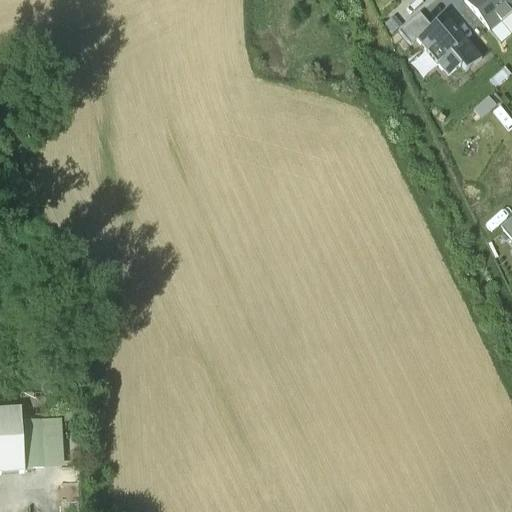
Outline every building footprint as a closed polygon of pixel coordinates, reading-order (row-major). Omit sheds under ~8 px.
[(511,0),(467,0),(463,4),(488,32),(498,23),(500,25),(510,17),(508,15),(511,11),(511,0)] [(418,16),(397,33),(410,48),(416,43),(429,31),(431,30),(418,16)] [(480,62),(448,23),(433,36),(429,31),(416,43),(427,55),(426,56),(435,67),(436,67),(447,80),(459,70),(464,75),(480,62)] [(511,219),(499,230),(511,245),(511,219)] [(29,292),(12,293),(14,317),(31,316),(29,292)] [(19,415),(0,415),(0,476),(23,476),(19,415)]
